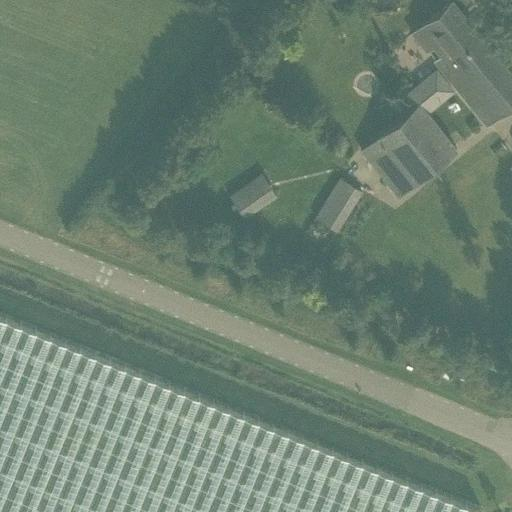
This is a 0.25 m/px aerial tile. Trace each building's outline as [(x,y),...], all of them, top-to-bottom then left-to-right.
[(485,125),(511,103),(511,76),(451,1),(410,34),(426,53),(433,47),(439,55),(433,61),(485,125)] [(419,100),(359,149),(397,197),(457,148),(419,100)] [(261,172),(229,194),(244,218),(277,195),(261,172)] [(339,176),(314,217),(337,231),(362,190),(339,176)] [(0,511),(480,511),(481,509),(0,314),(0,511)]
